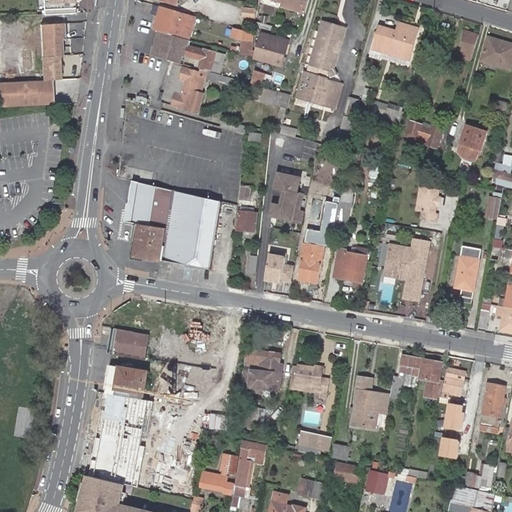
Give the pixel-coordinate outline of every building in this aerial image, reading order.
[(40,0),(41,14),(76,13),(77,0),(40,0)] [(282,0),(282,2),(281,5),(305,13),(308,0),(282,0)] [(245,6),(244,16),(257,18),(258,8),(245,6)] [(158,20),(154,30),(157,31),(177,37),(187,40),(195,16),(161,7),(159,14),(165,17),(165,18),(173,21),(172,24),(158,20)] [(165,17),(159,14),(158,20),(172,24),(173,21),(165,18),(165,17)] [(328,67),(340,26),(323,21),(311,62),(328,67)] [(40,56),(57,55),(62,55),(62,46),(61,38),(63,38),(63,22),(51,23),(39,23),(40,56)] [(418,30),(400,24),(398,32),(379,26),(372,48),(397,56),(409,59),(418,30)] [(0,70),(8,71),(12,26),(0,25),(0,70)] [(333,68),(345,27),(340,26),(328,67),(333,68)] [(233,36),(243,39),(247,40),(244,51),(248,52),(253,34),(234,28),(233,36)] [(459,59),(470,63),(479,34),(466,30),(460,48),(462,48),(459,59)] [(157,31),(156,35),(190,44),(191,41),(187,40),(177,37),(157,31)] [(263,34),(256,59),(284,67),(291,42),(263,34)] [(156,35),(150,54),(181,63),(183,54),(187,55),(202,60),(200,66),(212,69),(216,52),(205,48),(204,50),(190,46),(190,44),(156,35)] [(511,58),(511,44),(487,37),(482,56),(496,60),(495,64),(509,68),(511,58)] [(397,56),(372,48),(371,53),(372,53),(395,60),(397,56)] [(216,52),(212,69),(220,71),(225,54),(216,52)] [(57,55),(40,56),(41,80),(50,80),(58,79),(57,55)] [(482,56),(481,60),(495,64),(496,60),(482,56)] [(311,62),(308,73),(327,79),(328,79),(328,77),(336,74),(333,68),(328,67),(311,62)] [(174,65),(164,102),(199,111),(205,92),(202,92),(206,78),(200,77),(202,73),(174,65)] [(219,74),(203,69),(202,73),(200,77),(206,78),(217,81),(219,74)] [(251,83),(260,85),(262,71),(252,70),(251,83)] [(308,73),(305,72),(298,96),(335,107),(342,83),(328,79),(327,79),(308,73)] [(237,79),(219,74),(217,81),(234,86),(237,79)] [(0,81),(0,106),(50,104),(50,80),(41,80),(0,81)] [(277,92),(241,81),(237,93),(274,103),(277,92)] [(288,107),(291,94),(285,92),(281,105),(288,107)] [(136,97),(135,102),(146,105),(147,100),(146,99),(138,96),(136,97)] [(347,110),(360,114),(363,104),(364,101),(351,97),(347,110)] [(507,110),(509,103),(496,99),(494,106),(507,110)] [(386,110),(363,104),(360,114),(383,121),(386,110)] [(358,120),(344,115),(337,140),(351,143),(358,120)] [(245,135),(246,125),(225,119),(222,128),(245,135)] [(442,131),(432,128),(431,130),(421,128),(422,125),(411,122),(406,137),(427,143),(426,146),(437,149),(442,131)] [(282,126),(280,133),(295,137),(297,130),(282,126)] [(467,126),(460,150),(459,153),(463,158),(472,161),(479,159),(480,156),(486,131),(467,126)] [(357,149),(354,161),(360,162),(363,150),(357,149)] [(496,168),(508,172),(510,167),(497,163),(496,168)] [(497,183),(511,187),(511,173),(508,172),(496,168),(493,175),(499,176),(497,183)] [(301,194),(296,192),(299,177),(278,173),(274,188),(284,190),(282,200),(277,199),(276,205),(273,204),(271,215),(300,222),(302,211),(298,210),(301,194)] [(223,202),(139,181),(135,203),(133,218),(136,223),(145,224),(217,237),(223,202)] [(241,205),(253,206),(255,185),(243,184),(241,205)] [(439,189),(421,187),(417,210),(423,212),(422,219),(436,221),(437,214),(434,213),(439,189)] [(342,192),(333,190),(326,230),(335,232),(342,192)] [(498,218),(501,200),(491,198),(488,216),(498,218)] [(342,200),(336,231),(347,233),(353,203),(342,200)] [(133,218),(135,203),(128,202),(125,221),(136,223),(133,218)] [(233,204),(223,202),(217,237),(226,239),(233,204)] [(165,256),(164,260),(212,268),(217,237),(145,224),(136,223),(137,227),(131,258),(158,262),(162,262),(163,256),(165,256)] [(226,239),(217,237),(212,268),(220,270),(226,239)] [(317,271),(320,272),(323,258),(320,257),(322,246),(314,245),(316,238),(307,237),(306,243),(298,281),(314,284),(317,271)] [(404,299),(419,302),(429,242),(413,240),(412,249),(390,246),(385,272),(397,274),(401,279),(407,281),(404,299)] [(461,298),(472,299),(479,262),(482,248),(463,245),(461,259),(458,259),(453,289),(462,290),(461,298)] [(499,260),(501,247),(493,246),(492,251),(491,259),(499,260)] [(354,281),(362,282),(368,250),(358,248),(357,254),(347,252),(349,249),(340,247),(337,265),(335,276),(342,277),(342,278),(354,281)] [(265,279),(281,282),(284,266),(286,254),(270,251),(265,279)] [(294,267),(284,266),(281,282),(291,284),(294,267)] [(505,307),(507,298),(500,297),(499,306),(505,307)] [(511,331),(511,308),(505,307),(499,306),(497,313),(504,314),(501,329),(511,331)] [(232,361),(239,321),(165,309),(158,348),(232,361)] [(281,353),(248,349),(244,388),(277,392),(281,353)] [(419,377),(422,359),(402,355),(400,371),(408,372),(407,373),(413,374),(413,376),(419,377)] [(442,362),(422,359),(419,377),(419,378),(439,381),(442,362)] [(299,366),(295,365),(292,380),(291,388),(320,393),(319,397),(326,398),(330,378),(324,377),(327,366),(318,365),(318,367),(299,365),(299,366)] [(461,393),(464,378),(465,371),(449,368),(443,396),(450,398),(451,392),(455,393),(461,393)] [(33,378),(46,383),(50,375),(36,369),(33,378)] [(396,376),(393,391),(400,392),(403,377),(396,376)] [(388,413),(391,395),(372,392),(374,379),(361,377),(354,423),(371,426),(375,427),(377,419),(379,412),(388,413)] [(499,425),(505,388),(497,386),(497,383),(489,382),(481,421),(499,425)] [(108,387),(93,475),(130,481),(142,485),(158,396),(108,387)] [(466,406),(450,404),(446,429),(462,431),(466,406)] [(332,436),(308,431),(305,449),(329,453),(332,436)] [(460,441),(443,438),(440,457),(458,459),(460,441)] [(251,442),(244,441),(242,449),(250,450),(251,442)] [(333,441),(330,457),(336,459),(344,460),(346,444),(333,441)] [(267,445),(251,442),(250,450),(249,452),(265,455),(267,445)] [(237,474),(233,494),(239,495),(241,485),(247,486),(253,459),(248,458),(249,452),(250,450),(242,449),(238,471),(237,474)] [(265,455),(249,452),(248,458),(253,459),(264,461),(265,455)] [(211,479),(204,478),(202,485),(225,490),(224,492),(232,493),(234,484),(227,482),(228,475),(228,472),(237,474),(238,471),(241,456),(224,453),(221,469),(224,470),(223,474),(212,472),(211,479)] [(501,461),(499,474),(505,475),(508,462),(501,461)] [(344,481),(348,464),(338,462),(334,478),(344,481)] [(344,481),(350,482),(354,466),(348,464),(344,481)] [(362,473),(368,475),(370,468),(363,467),(363,468),(354,466),(350,482),(360,484),(362,473)] [(409,474),(418,476),(427,478),(428,472),(410,468),(409,474)] [(205,470),(204,478),(211,479),(212,472),(205,470)] [(483,470),(482,475),(481,484),(490,486),(493,472),(483,470)] [(389,475),(372,471),(367,491),(384,495),(389,475)] [(474,474),(467,473),(465,485),(472,486),(474,474)] [(482,475),(474,474),(472,486),(480,487),(481,484),(482,475)] [(129,486),(89,477),(78,511),(151,511),(124,505),(129,486)] [(298,493),(310,496),(324,500),(327,484),(314,481),(302,478),(298,493)] [(241,485),(239,495),(245,496),(247,486),(241,485)] [(455,487),(454,491),(494,499),(494,501),(502,503),(503,496),(455,487)] [(276,491),(273,501),(270,511),(304,511),(305,508),(295,505),(294,506),(287,504),(290,495),(276,491)] [(471,511),(472,510),(482,511),(490,511),(494,501),(494,499),(454,491),(449,510),(457,511),(471,511)] [(204,495),(195,494),(192,507),(201,509),(204,495)] [(1,502),(0,505),(0,511),(15,511),(17,507),(1,502)]
